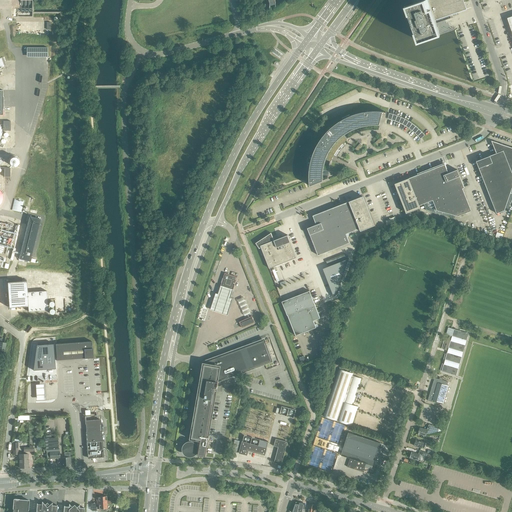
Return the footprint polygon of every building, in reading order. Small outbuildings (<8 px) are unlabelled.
[(268,0),(270,4),(270,10),(270,6),(276,5),(276,8),(275,0),(268,0)] [(435,21),(467,10),(463,0),(426,0),(406,7),(418,42),(439,34),(435,21)] [(386,113),(380,112),(378,112),(376,112),(374,112),(371,112),(369,112),(367,112),(365,112),(362,113),(360,113),(358,114),(356,114),(354,115),(352,116),(350,117),(348,117),(346,118),(344,119),(342,121),(340,122),(338,123),(336,124),(334,126),(332,127),(331,129),(329,130),(328,132),(326,133),(325,135),(323,137),(322,138),(321,140),(319,142),(318,144),(317,146),(316,148),(315,150),(314,152),(313,154),(313,156),(312,156),(311,156),(310,156),(309,157),(308,157),(308,158),(307,158),(307,159),(306,159),(306,160),(306,161),(306,162),(306,163),(306,164),(306,165),(307,165),(307,166),(308,166),(308,167),(309,167),(310,168),(310,170),(309,172),(309,174),(309,176),(309,178),(309,180),(309,182),(310,184),(310,186),(323,181),(323,177),(323,173),(323,172),(323,169),(324,166),(324,165),(324,163),(325,162),(326,160),(326,159),(331,161),(332,158),(333,156),(335,152),(337,150),(339,147),(342,144),(344,142),(347,139),(344,135),(346,133),(347,133),(350,131),(352,130),(353,130),(356,128),(359,127),(362,127),(363,126),(365,126),(369,125),(373,125),(375,125),(380,125),(380,122),(380,118),(381,118),(383,112),(386,113)] [(389,113),(388,119),(390,120),(392,120),(394,121),(396,122),(398,123),(400,124),(402,124),(404,126),(406,127),(408,128),(409,129),(411,130),(413,132),(415,133),(416,135),(418,136),(419,138),(420,139),(425,135),(424,134),(422,132),(421,130),(419,129),(417,127),(416,126),(414,124),(412,123),(410,122),(408,121),(406,120),(404,119),(402,118),(400,117),(398,116),(396,115),(394,114),(392,114),(389,113)] [(505,211),(511,188),(511,149),(492,142),(496,154),(476,162),(497,214),(505,211)] [(409,179),(420,208),(420,206),(433,201),(437,211),(458,216),(472,211),(463,189),(465,188),(457,170),(449,173),(445,164),(409,179)] [(420,208),(409,179),(395,184),(406,214),(420,208)] [(363,196),(349,202),(361,231),(375,226),(363,196)] [(361,231),(349,202),(313,216),(316,225),(313,226),(307,228),(318,256),(350,243),(346,234),(360,229),(361,231)] [(30,217),(19,259),(30,262),(40,219),(30,217)] [(390,219),(385,221),(387,226),(392,224),(397,222),(395,217),(390,219)] [(270,269),(283,263),(278,250),(271,252),(269,248),(276,245),(274,241),(273,236),(272,234),(256,244),(259,249),(261,248),(270,269)] [(274,241),(276,245),(269,248),(271,252),(278,250),(283,263),(297,258),(288,235),(274,241)] [(349,259),(323,269),(334,296),(337,295),(349,259)] [(225,274),(221,287),(223,288),(233,291),(237,278),(225,274)] [(48,291),(28,292),(27,280),(23,280),(23,282),(8,283),(10,308),(29,306),(29,312),(49,311),(48,291)] [(223,288),(221,287),(218,296),(216,295),(210,312),(228,317),(233,301),(230,300),(233,291),(223,288)] [(287,316),(288,315),(296,336),(316,328),(314,321),(320,318),(310,291),(282,302),(287,316)] [(244,297),(238,300),(245,316),(251,314),(244,297)] [(241,325),(242,328),(255,323),(253,320),(252,317),(240,322),(241,325)] [(448,328),(446,335),(447,335),(455,337),(467,341),(469,334),(451,329),(448,328)] [(447,335),(443,349),(448,351),(449,348),(452,349),(463,352),(465,345),(454,342),(455,337),(447,335)] [(199,389),(191,432),(190,440),(192,440),(191,443),(190,443),(189,443),(187,444),(186,444),(185,445),(185,446),(184,448),(184,449),(184,450),(184,452),(185,453),(186,454),(187,455),(188,455),(189,456),(191,456),(192,456),(193,455),(194,455),(195,454),(196,452),(199,453),(198,456),(206,457),(209,437),(207,437),(208,432),(215,392),(216,388),(217,388),(218,386),(219,382),(217,382),(217,381),(265,363),(271,361),(264,341),(205,362),(202,383),(201,385),(200,385),(200,386),(200,387),(200,388),(201,388),(200,390),(199,389)] [(92,342),(56,344),(57,360),(85,358),(85,359),(93,358),(92,349),(92,342)] [(55,369),(54,344),(37,345),(33,371),(55,369)] [(448,351),(445,360),(448,361),(460,364),(462,357),(450,354),(452,349),(449,348),(448,351)] [(445,360),(442,371),(456,376),(458,369),(447,365),(448,361),(445,360)] [(339,369),(323,417),(352,426),(358,407),(352,405),(353,403),(354,403),(362,379),(353,376),(353,374),(339,369)] [(429,398),(428,401),(433,402),(433,401),(443,404),(448,386),(447,386),(448,382),(444,381),(442,380),(440,380),(435,378),(429,398)] [(35,387),(36,401),(44,401),(43,386),(35,387)] [(100,420),(85,421),(88,458),(102,457),(102,452),(103,452),(103,450),(102,450),(101,440),(102,440),(102,436),(101,436),(100,420)] [(419,431),(418,432),(419,433),(418,434),(426,436),(426,435),(433,434),(436,433),(438,433),(439,429),(434,427),(428,425),(428,426),(428,427),(427,430),(420,427),(419,431)] [(348,433),(341,455),(350,458),(347,467),(364,472),(366,466),(372,468),(374,464),(379,465),(382,458),(376,456),(380,443),(348,433)] [(50,458),(50,459),(60,458),(58,438),(45,439),(47,458),(50,458)] [(276,439),(274,447),(278,448),(274,463),(282,465),(288,442),(276,439)] [(424,441),(424,442),(420,441),(420,442),(416,440),(415,443),(414,445),(415,445),(414,446),(422,448),(424,449),(426,444),(429,445),(430,442),(424,441)] [(242,442),(239,454),(247,456),(249,451),(265,455),(267,448),(242,442)] [(423,457),(425,457),(426,454),(420,452),(419,454),(416,454),(412,453),(411,455),(410,455),(410,457),(410,458),(418,461),(420,461),(422,456),(423,457)] [(65,453),(65,458),(62,458),(63,464),(63,466),(69,466),(69,464),(71,464),(71,458),(70,453),(65,453)] [(107,508),(107,504),(106,497),(97,497),(97,501),(99,501),(99,509),(107,508)] [(28,511),(29,500),(24,500),(23,501),(14,501),(12,511),(28,511)] [(48,506),(49,505),(47,503),(45,505),(42,502),(42,504),(37,504),(36,509),(46,510),(49,511),(49,508),(48,506)] [(294,507),(292,511),(304,511),(305,510),(302,509),(303,503),(295,502),(294,507)] [(46,510),(46,511),(56,511),(57,506),(52,505),(52,503),(49,505),(48,506),(49,508),(49,511),(46,510)]
